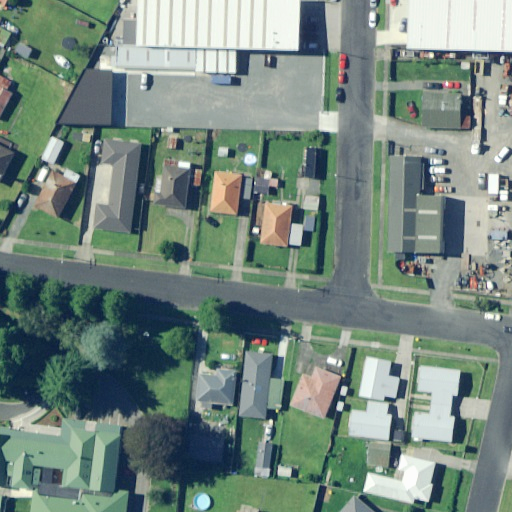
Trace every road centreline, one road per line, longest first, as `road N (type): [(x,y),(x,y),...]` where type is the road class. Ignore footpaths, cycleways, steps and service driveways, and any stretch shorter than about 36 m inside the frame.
road 1 (residential): [(0,264),(344,307)]
road 2 (residential): [(353,0),(344,307)]
road 3 (residential): [(344,307),(511,332)]
road 4 (residential): [(483,511),(511,390)]
